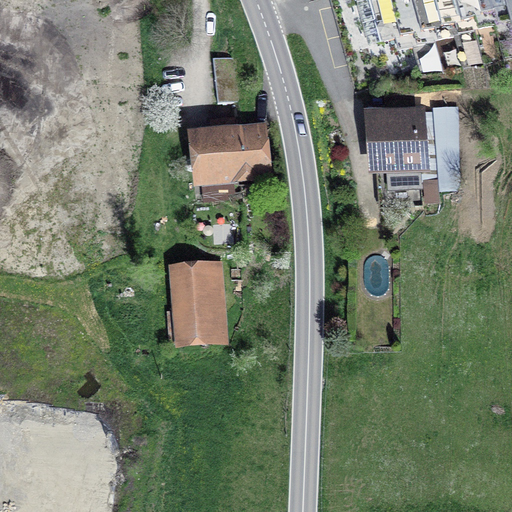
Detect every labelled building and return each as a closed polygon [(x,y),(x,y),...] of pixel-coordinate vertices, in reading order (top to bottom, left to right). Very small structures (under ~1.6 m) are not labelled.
[(355,0),(357,4),(370,0),(381,43),(395,40),(398,52),(416,47),(413,35),(400,38),(390,0),(355,0)] [(413,35),(416,47),(437,41),(434,29),(421,33),(412,0),(390,0),(400,38),(413,35)] [(434,29),(437,41),(458,36),(454,23),(441,27),(433,0),(412,0),(421,33),(434,29)] [(454,23),(458,36),(477,30),(474,18),(461,22),(455,0),(433,0),(441,27),(454,23)] [(455,0),(461,22),(474,18),(477,30),(498,25),(494,13),(481,16),(476,0),(455,0)] [(476,0),(481,16),(494,13),(498,25),(511,21),(511,8),(506,10),(503,0),(476,0)] [(511,0),(503,0),(506,10),(511,8),(511,0)] [(243,56),(213,59),(217,104),(247,101),(243,56)] [(455,113),(436,115),(441,181),(441,187),(461,186),(455,113)] [(436,115),(375,119),(381,210),(423,207),(421,182),(441,181),(436,115)] [(259,136),(195,142),(200,181),(263,175),(259,136)] [(221,269),(178,272),(181,311),(173,312),(175,344),(226,340),(221,269)]
